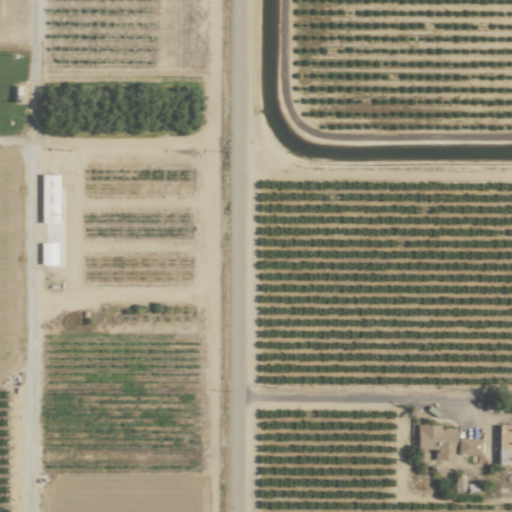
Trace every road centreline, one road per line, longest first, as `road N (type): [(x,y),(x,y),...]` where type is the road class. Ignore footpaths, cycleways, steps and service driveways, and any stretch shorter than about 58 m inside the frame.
road 1 (residential): [(32,0),(26,511)]
road 2 (residential): [(241,0),(239,511)]
road 3 (residential): [(0,142),(241,146)]
road 4 (track): [(240,398),(440,401),(469,410)]
